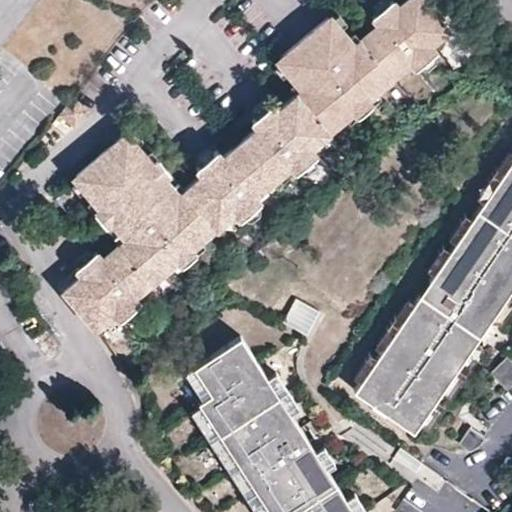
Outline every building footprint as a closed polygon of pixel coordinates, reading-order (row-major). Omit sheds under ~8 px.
[(446,25),(423,0),(411,0),(363,42),(354,49),(348,41),(331,20),(282,61),(307,90),(279,115),(260,131),(224,162),(204,179),(187,193),(179,200),(174,195),(183,187),(161,164),(153,170),(126,139),(79,180),(106,211),(97,218),(123,248),(104,263),(86,279),(67,294),(93,325),(103,316),(110,324),(117,318),(124,327),(144,309),(139,303),(159,286),(157,285),(180,266),(186,273),(200,260),(194,254),(218,233),(220,235),(238,219),(244,226),(264,209),(256,200),(295,169),(302,177),(324,159),(317,152),(336,136),(334,135),(355,116),(363,126),(378,113),(370,104),(396,82),(398,84),(414,69),(421,76),(442,58),(433,49),(441,42),(435,35),(446,25)] [(452,33),(446,25),(435,35),(441,42),(452,33)] [(356,34),(348,41),(354,49),(363,42),(356,34)] [(74,103),(63,118),(77,129),(79,131),(91,117),(74,103)] [(254,123),(260,131),(279,115),(274,108),(254,123)] [(67,142),(77,129),(63,118),(53,129),(67,142)] [(198,172),(204,179),(224,162),(218,155),(198,172)] [(511,158),(354,389),(414,430),(511,287),(511,158)] [(187,193),(183,187),(174,195),(179,200),(187,193)] [(79,272),(86,279),(104,263),(98,256),(79,272)] [(293,295),(280,320),(307,333),(319,309),(293,295)] [(100,333),(110,324),(103,316),(93,325),(100,333)] [(268,377),(241,336),(172,380),(257,511),(355,511),(346,498),(326,467),(315,450),(291,412),(268,377)] [(299,406),(276,372),(268,377),(291,412),(299,406)] [(0,384),(0,389),(7,400),(18,393),(9,379),(0,384)] [(335,462),(324,445),(315,450),(326,467),(335,462)] [(367,511),(355,492),(346,498),(355,511),(367,511)]
